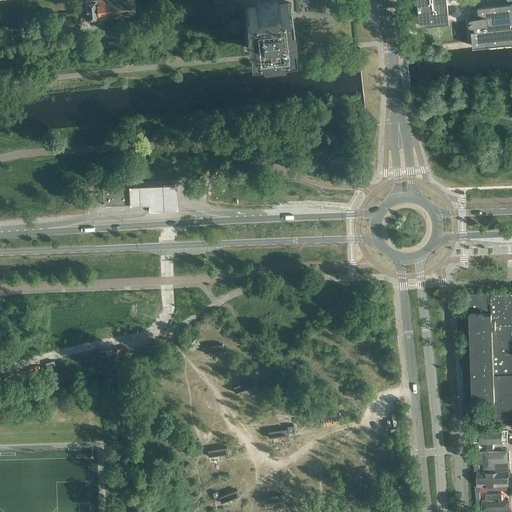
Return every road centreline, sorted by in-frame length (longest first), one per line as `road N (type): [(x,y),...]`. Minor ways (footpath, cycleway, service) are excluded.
road 1 (secondary): [(0,256),(380,245)]
road 2 (secondary): [(376,213),(0,233)]
road 3 (unclassified): [(440,511),(420,255)]
road 4 (unclassified): [(400,258),(431,511)]
